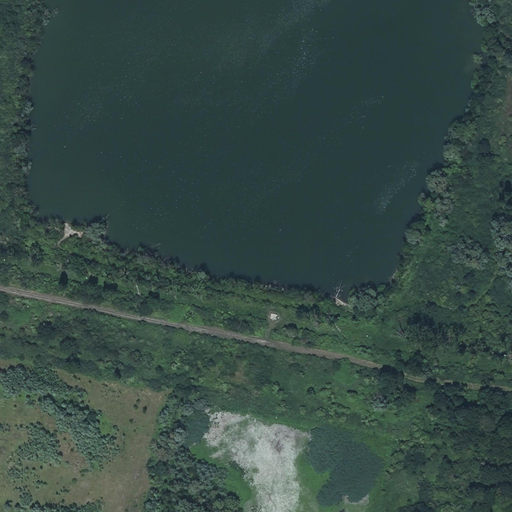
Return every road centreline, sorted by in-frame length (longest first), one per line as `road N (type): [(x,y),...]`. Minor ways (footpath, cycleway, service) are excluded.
road 1 (track): [(0,289),(511,394)]
road 2 (track): [(188,327),(144,511)]
